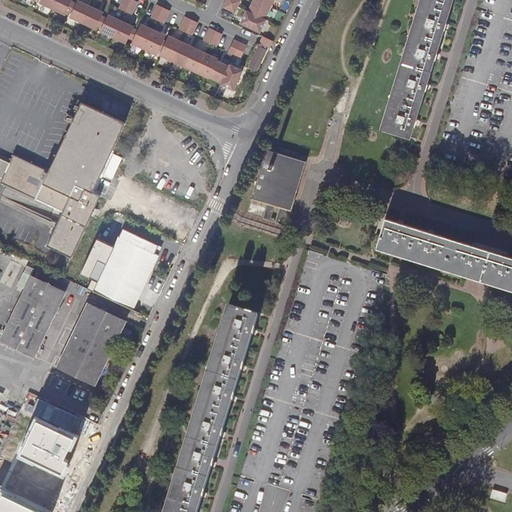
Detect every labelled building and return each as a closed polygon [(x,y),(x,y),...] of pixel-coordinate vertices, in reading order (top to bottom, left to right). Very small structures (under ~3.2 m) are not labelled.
[(53,9),(57,0),(41,0),(40,3),(53,9)] [(66,15),(72,0),(57,0),(53,9),(66,15)] [(83,23),(91,6),(78,0),(70,17),(83,23)] [(126,11),(131,0),(123,0),(119,8),(126,11)] [(132,14),(138,1),(135,0),(131,0),(126,11),(132,14)] [(272,7),(256,0),(254,0),(249,11),(266,19),(272,7)] [(422,0),(419,12),(416,11),(412,23),(415,24),(411,37),(408,37),(403,53),(406,54),(402,67),(399,66),(393,84),(396,85),(390,104),(387,103),(382,120),(385,121),(383,129),(411,138),(423,99),(453,0),(422,0)] [(236,13),(239,7),(227,1),(224,8),(236,13)] [(158,20),(164,7),(158,4),(152,17),(158,20)] [(96,29),(104,12),(91,6),(83,23),(96,29)] [(165,23),(170,10),(164,7),(158,20),(165,23)] [(266,19),(249,11),(247,10),(241,23),(261,33),(267,20),(266,19)] [(113,37),(122,20),(109,14),(101,31),(113,37)] [(186,32),(192,19),(186,16),(180,29),(186,32)] [(192,35),(198,22),(192,19),(186,32),(192,35)] [(126,43),(134,26),(122,20),(113,37),(126,43)] [(144,49),(154,29),(141,23),(132,43),(144,49)] [(210,43),(216,31),(210,28),(204,40),(210,43)] [(157,55),(166,35),(154,29),(144,49),(157,55)] [(217,46),(223,34),(216,31),(210,43),(217,46)] [(172,61),(182,41),(169,35),(160,55),(172,61)] [(229,51),(247,59),(252,45),(235,38),(229,51)] [(185,67),(194,47),(182,41),(172,61),(185,67)] [(197,72),(206,52),(194,47),(185,67),(197,72)] [(209,77),(218,60),(219,58),(206,52),(197,72),(209,78),(210,77),(209,77)] [(222,83),(230,66),(230,65),(218,60),(209,77),(210,77),(222,83)] [(234,90),(243,70),(231,64),(230,65),(230,66),(222,83),(221,84),(234,90)] [(393,84),(387,103),(390,104),(396,85),(393,84)] [(127,123),(82,102),(50,171),(14,155),(10,163),(0,157),(0,176),(3,178),(1,182),(64,212),(48,246),(73,258),(102,196),(94,192),(127,123)] [(306,163),(266,150),(252,199),(267,203),(263,218),(286,225),(306,163)] [(456,270),(455,273),(504,289),(506,285),(511,287),(511,258),(458,241),(457,244),(445,240),(446,238),(385,219),(377,245),(383,247),(382,251),(399,256),(400,252),(413,256),(412,260),(429,265),(430,262),(456,270)] [(116,246),(99,282),(94,292),(139,313),(159,272),(153,269),(159,256),(155,254),(159,245),(124,228),(116,246)] [(99,282),(116,246),(98,237),(81,274),(99,282)] [(429,265),(455,273),(456,270),(430,262),(429,265)] [(32,277),(24,274),(18,287),(25,290),(2,339),(36,355),(66,293),(32,277)] [(88,304),(59,366),(96,384),(108,360),(115,363),(119,354),(112,351),(118,338),(128,342),(132,333),(123,329),(126,322),(88,304)] [(197,511),(258,317),(230,308),(229,315),(226,314),(220,331),(223,332),(217,350),(215,349),(209,367),(212,368),(208,381),(205,380),(200,397),(203,398),(197,416),(194,415),(189,432),(192,433),(188,446),(185,445),(180,462),(182,463),(178,476),(176,475),(170,493),(173,494),(167,511),(197,511)] [(220,331),(215,349),(217,350),(223,332),(220,331)] [(104,398),(110,401),(113,395),(107,392),(104,398)] [(200,397),(194,415),(197,416),(203,398),(200,397)] [(62,428),(36,483),(50,490),(76,435),(62,428)] [(170,493),(164,511),(167,511),(173,494),(170,493)]
